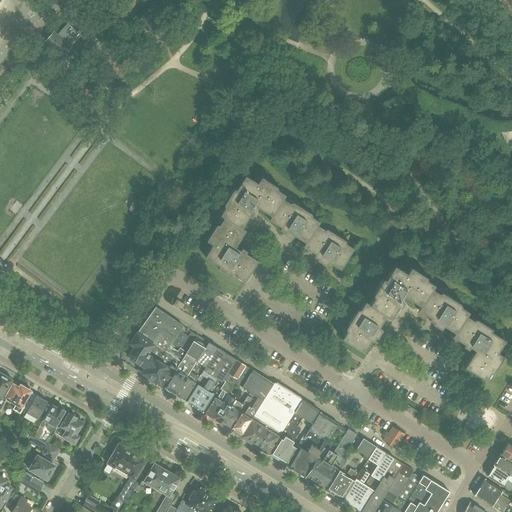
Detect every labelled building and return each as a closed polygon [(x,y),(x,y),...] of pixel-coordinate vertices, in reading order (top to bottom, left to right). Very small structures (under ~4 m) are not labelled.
[(511,1),(510,0),(483,0),(497,14),(502,9),(511,19),(511,1)] [(169,15),(169,12),(155,2),(140,22),(154,32),(156,32),(159,29),(159,25),(161,24),(164,23),(169,15)] [(68,24),(59,35),(54,31),(46,40),(63,55),(70,47),(70,46),(74,47),(85,57),(93,48),(95,49),(97,51),(98,50),(94,47),(99,41),(96,38),(86,30),(79,23),(74,29),(67,22),(67,23),(68,24)] [(234,188),(231,192),(226,201),(224,203),(225,207),(220,214),(224,217),(219,224),(216,224),(214,227),(206,240),(214,245),(212,250),(209,248),(205,256),(219,265),(218,267),(231,276),(234,272),(239,275),(237,277),(245,282),(258,260),(246,253),(248,251),(242,247),(241,250),(236,247),(246,229),(242,227),(250,215),(251,216),(253,212),(251,210),(254,205),(270,215),(268,219),(280,227),(279,229),(292,237),(293,235),(305,242),(302,246),(315,254),(313,256),(327,264),(328,262),(340,269),(354,248),(346,243),(345,240),(342,238),(329,230),(327,229),(323,229),(316,225),(319,221),(311,216),(311,213),(308,211),(295,203),(292,201),(289,203),(282,198),(285,194),(273,187),(274,185),(265,179),(264,182),(259,179),(255,184),(251,182),(252,179),(245,175),(236,189),(234,188)] [(147,202),(138,198),(135,205),(129,209),(135,217),(147,202)] [(495,368),(503,355),(495,350),(498,345),(500,346),(505,339),(491,330),(492,327),(479,319),(477,323),(472,320),(474,318),(467,314),(469,310),(457,302),(458,300),(445,292),(443,296),(438,293),(440,291),(432,286),(435,282),(428,278),(426,280),(421,277),(424,273),(411,265),(406,273),(401,270),(402,269),(394,263),(385,278),(383,277),(374,290),(379,292),(376,297),(374,296),(369,303),(365,301),(358,313),(356,311),(347,325),(352,327),(349,332),(347,330),(342,338),(363,351),(370,339),(372,340),(380,327),(378,325),(386,314),(390,316),(397,304),(399,305),(402,300),(400,299),(403,294),(419,304),(417,308),(429,315),(428,318),(441,326),(442,324),(454,331),(451,335),(464,343),(463,345),(468,348),(469,346),(474,349),(464,366),(485,379),(490,371),(488,370),(491,365),(495,368)] [(182,309),(185,304),(177,299),(174,304),(182,309)] [(154,308),(137,331),(138,332),(129,343),(134,347),(129,354),(130,359),(140,365),(137,370),(142,373),(158,383),(164,387),(180,360),(187,350),(180,346),(177,350),(169,345),(182,326),(161,311),(155,307),(154,308)] [(196,334),(196,335),(187,350),(180,360),(164,387),(175,394),(196,361),(197,360),(206,344),(208,342),(196,334)] [(206,344),(197,360),(196,361),(205,367),(206,365),(217,347),(208,342),(206,344)] [(236,359),(217,347),(206,365),(205,367),(200,374),(207,378),(214,383),(217,379),(221,382),(236,359)] [(223,401),(227,394),(235,382),(237,379),(237,378),(245,365),(236,360),(224,380),(225,381),(220,388),(222,389),(218,395),(220,396),(218,398),(214,396),(204,412),(212,417),(223,401)] [(238,378),(237,379),(235,382),(238,384),(244,376),(247,378),(252,370),(247,366),(239,379),(238,378)] [(238,384),(250,391),(260,375),(258,373),(252,370),(247,378),(244,376),(238,384)] [(190,371),(175,394),(184,399),(195,381),(196,382),(199,377),(190,371)] [(0,400),(3,396),(2,395),(11,379),(10,379),(12,377),(4,373),(3,375),(0,372),(0,400)] [(242,411),(231,429),(240,435),(273,383),(260,375),(250,391),(249,393),(257,398),(255,400),(248,396),(243,404),(241,408),(243,410),(242,411)] [(186,401),(194,406),(202,411),(213,394),(209,391),(214,383),(207,378),(202,386),(197,383),(186,401)] [(263,449),(268,452),(278,436),(295,410),(302,399),(290,392),(274,381),(273,383),(240,435),(247,439),(263,449)] [(19,386),(13,383),(5,397),(3,396),(0,400),(0,411),(7,399),(16,403),(12,409),(20,413),(27,401),(25,400),(31,390),(29,389),(30,388),(22,384),(22,385),(20,384),(19,386)] [(212,417),(219,422),(230,405),(234,398),(230,396),(227,394),(223,401),(212,417)] [(41,413),(43,410),(48,401),(43,398),(43,397),(41,395),(39,395),(37,395),(36,395),(31,403),(27,410),(27,411),(37,417),(34,423),(39,426),(40,426),(45,416),(41,413)] [(230,405),(219,422),(231,429),(242,411),(243,410),(241,408),(243,404),(234,398),(232,402),(230,405)] [(297,425),(301,418),(310,423),(317,411),(318,410),(310,404),(302,399),(295,410),(278,436),(268,452),(286,464),(296,447),(291,444),(301,428),(297,425)] [(47,413),(45,416),(40,426),(42,427),(45,423),(44,422),(46,420),(49,422),(46,427),(47,429),(50,431),(52,431),(55,426),(65,410),(64,410),(64,408),(62,407),(60,406),(58,407),(57,406),(57,407),(52,404),(47,413)] [(403,409),(411,414),(418,418),(421,413),(406,404),(403,409)] [(64,432),(62,436),(75,443),(79,436),(76,434),(83,421),(76,418),(77,417),(75,416),(74,414),(72,413),(70,413),(68,412),(65,417),(66,417),(64,420),(63,420),(60,426),(59,428),(62,430),(64,432)] [(299,472),(304,475),(312,463),(317,455),(323,446),(333,431),(338,423),(319,412),(301,441),(300,441),(297,445),(296,447),(286,464),(299,472)] [(345,428),(338,423),(333,431),(340,435),(345,428)] [(395,447),(396,446),(404,433),(392,425),(383,440),(395,447)] [(342,436),(333,452),(314,481),(323,488),(343,456),(356,435),(357,434),(355,432),(348,428),(347,429),(342,436)] [(369,457),(376,446),(363,437),(362,439),(356,448),(360,451),(369,457)] [(511,444),(508,442),(501,453),(511,460),(511,444)] [(49,443),(46,449),(57,455),(60,449),(49,443)] [(115,466),(121,470),(132,452),(119,444),(118,444),(117,443),(116,444),(115,445),(114,446),(114,448),(115,449),(115,450),(104,470),(106,471),(105,473),(107,474),(107,472),(110,474),(115,466)] [(305,476),(314,481),(333,452),(323,446),(317,455),(318,455),(305,476)] [(385,452),(376,446),(368,458),(377,463),(385,452)] [(54,459),(57,455),(46,449),(43,453),(54,459)] [(134,451),(132,452),(121,470),(131,476),(130,478),(129,478),(117,498),(126,503),(138,483),(134,480),(146,460),(141,456),(140,455),(140,453),(139,453),(138,452),(137,451),(136,451),(135,451),(134,451)] [(362,488),(351,505),(361,511),(377,485),(394,457),(385,452),(377,463),(362,488)] [(511,470),(511,469),(511,460),(501,453),(494,464),(495,464),(511,475),(511,470)] [(37,454),(36,458),(33,462),(29,468),(47,479),(48,478),(50,478),(51,475),(51,472),(54,466),(54,464),(37,454)] [(343,456),(323,488),(329,491),(331,493),(332,491),(338,481),(344,472),(341,470),(348,459),(343,456)] [(377,485),(361,511),(372,511),(376,506),(395,477),(395,476),(403,463),(394,457),(377,485)] [(156,488),(166,470),(166,469),(167,468),(161,464),(160,466),(154,463),(144,481),(142,479),(139,484),(144,487),(146,482),(156,488)] [(376,506),(372,511),(386,511),(388,511),(412,472),(413,470),(403,463),(395,476),(395,477),(376,506)] [(494,464),(487,475),(502,485),(507,478),(511,482),(511,475),(495,464),(494,464)] [(175,511),(177,509),(171,506),(177,495),(172,492),(180,478),(173,474),(174,472),(168,468),(167,470),(166,470),(156,488),(167,494),(156,511),(175,511)] [(342,499),(354,481),(352,480),(357,472),(353,470),(350,468),(341,483),(338,481),(331,493),(342,499)] [(354,481),(342,499),(351,505),(362,488),(359,486),(368,472),(362,468),(354,481)] [(398,511),(403,506),(420,478),(412,472),(388,511),(386,511),(398,511)] [(420,478),(403,506),(412,511),(411,511),(435,511),(449,491),(447,490),(442,486),(440,485),(423,474),(420,478)] [(4,482),(4,481),(4,478),(0,475),(0,505),(11,487),(4,482)] [(33,475),(30,480),(42,487),(45,482),(33,475)] [(485,479),(480,487),(507,504),(509,500),(499,493),(501,489),(485,479)] [(30,480),(27,486),(39,493),(42,487),(30,480)] [(209,511),(212,508),(211,507),(216,497),(198,486),(195,491),(194,491),(190,497),(191,498),(188,503),(182,499),(177,509),(175,511),(209,511)] [(501,511),(504,508),(507,504),(480,487),(474,495),(491,506),(496,509),(500,511),(501,511)] [(9,504),(14,507),(11,511),(27,511),(31,506),(24,502),(26,499),(15,493),(9,504)] [(86,500),(97,507),(101,501),(89,494),(86,500)] [(86,500),(82,506),(84,507),(92,511),(95,511),(98,508),(97,507),(86,500)] [(485,511),(470,502),(465,509),(469,511),(485,511)]
